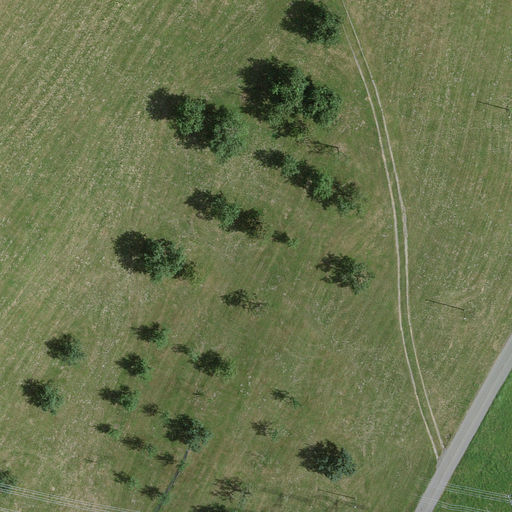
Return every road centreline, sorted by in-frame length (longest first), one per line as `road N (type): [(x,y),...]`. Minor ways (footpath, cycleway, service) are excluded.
road 1 (track): [(445,472),(405,321),(397,191),(338,0)]
road 2 (tertiary): [(511,350),(424,511)]
